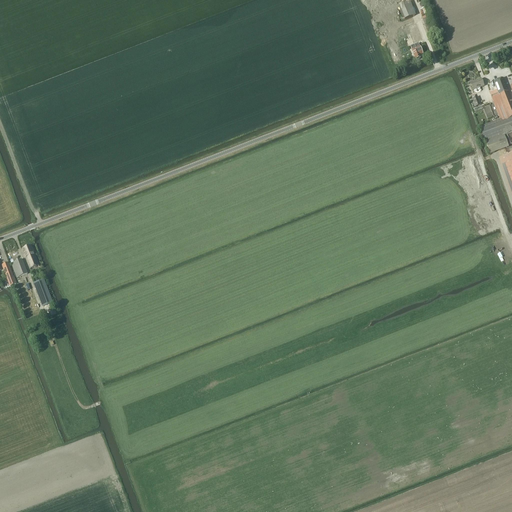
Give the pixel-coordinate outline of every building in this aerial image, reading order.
[(405,20),(416,16),(410,1),(399,6),(405,20)] [(429,37),(435,34),(428,18),(423,20),(429,37)] [(412,32),(397,37),(400,45),(415,40),(412,32)] [(417,60),(420,59),(420,58),(421,58),(420,56),(423,55),(419,43),(411,46),(416,60),(417,60)] [(500,119),(479,127),(485,142),(511,132),(511,118),(511,117),(511,101),(508,91),(503,78),(494,82),(497,90),(493,91),(489,93),(500,119)] [(472,90),(484,86),(481,79),(470,84),(472,90)] [(474,106),(480,104),(477,97),(472,100),(474,106)] [(511,197),(511,154),(511,155),(509,156),(499,159),(511,197)] [(31,245),(22,249),(29,267),(38,263),(35,255),(38,254),(35,247),(32,248),(31,245)] [(17,278),(27,274),(22,260),(11,264),(17,278)] [(5,289),(8,288),(10,287),(16,284),(8,263),(2,266),(9,284),(4,286),(5,289)] [(43,279),(33,283),(42,307),(49,304),(52,310),(55,309),(43,279)]
